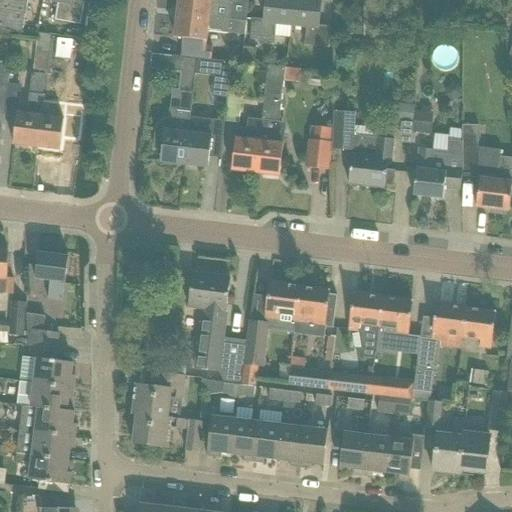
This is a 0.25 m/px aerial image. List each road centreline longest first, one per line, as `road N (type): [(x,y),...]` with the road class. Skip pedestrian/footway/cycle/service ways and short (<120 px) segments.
road 1 (unclassified): [(511,269),(109,219)]
road 2 (residential): [(105,469),(442,509)]
road 3 (residential): [(105,469),(109,219)]
road 4 (residential): [(109,219),(139,0)]
